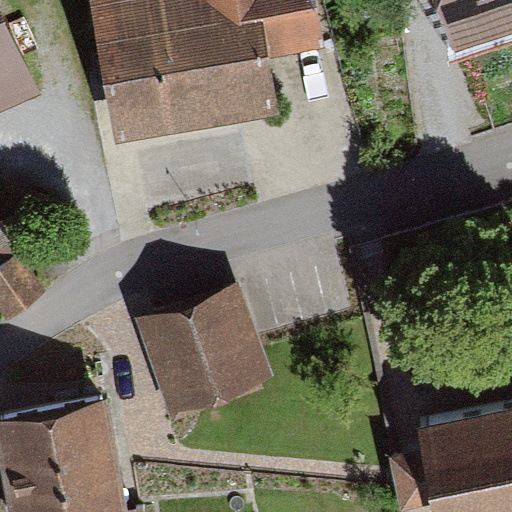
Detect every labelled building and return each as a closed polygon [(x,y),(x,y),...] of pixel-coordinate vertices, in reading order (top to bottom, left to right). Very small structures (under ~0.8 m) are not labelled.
[(6,0),(0,0),(0,103),(43,85),(6,0)] [(93,0),(115,131),(282,103),(272,45),(326,36),(320,0),(93,0)] [(511,0),(442,0),(455,38),(511,20),(511,0)] [(0,211),(0,244),(16,233),(0,211)] [(46,284),(17,246),(0,258),(0,304),(6,313),(46,284)] [(241,271),(137,306),(169,403),(274,368),(241,271)] [(129,511),(107,382),(0,400),(0,449),(11,511),(129,511)] [(438,502),(440,511),(511,511),(511,397),(421,415),(427,446),(409,450),(391,454),(402,509),(421,505),(438,502)]
